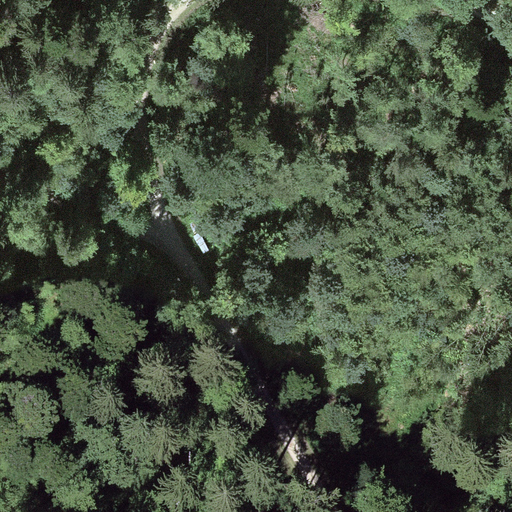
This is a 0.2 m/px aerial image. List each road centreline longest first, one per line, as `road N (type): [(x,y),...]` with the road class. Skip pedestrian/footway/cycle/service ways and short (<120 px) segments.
road 1 (track): [(178,0),(147,40),(136,82),(149,187),(329,511)]
road 2 (track): [(182,258),(116,218),(0,171)]
